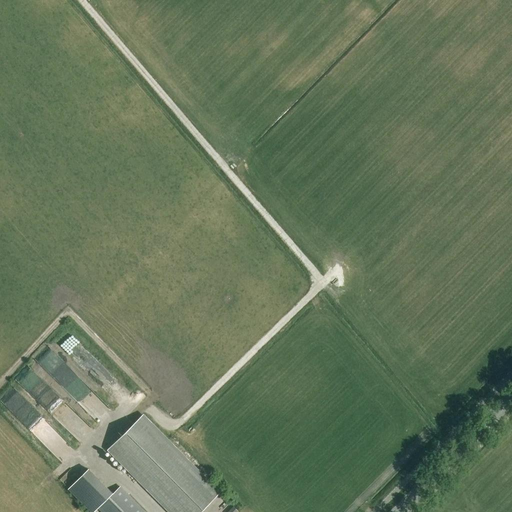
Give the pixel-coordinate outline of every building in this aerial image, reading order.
[(47,344),(33,356),(38,362),(52,350),(47,344)] [(24,377),(25,379),(22,381),(28,393),(33,390),(32,388),(35,386),(30,374),(24,377)] [(13,387),(1,400),(38,436),(50,423),(13,387)] [(108,449),(169,511),(199,511),(219,492),(143,415),(108,449)] [(94,511),(113,494),(88,469),(67,489),(90,511),(94,511)] [(113,494),(99,508),(102,511),(144,511),(120,487),(113,494)]
